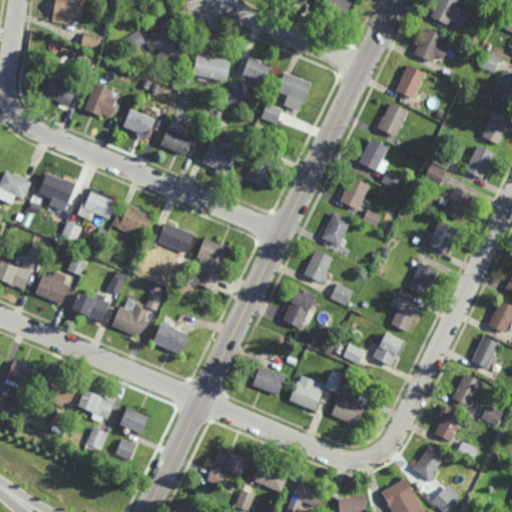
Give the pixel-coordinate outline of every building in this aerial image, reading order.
[(84,0),(82,18),(73,16),(72,24),(53,21),(56,0),(84,0)] [(345,20),(321,9),(325,0),(347,0),(352,2),(345,20)] [(464,25),(451,19),(448,23),(432,15),(439,0),(460,0),(460,1),(473,7),(464,25)] [(444,44),(445,42),(448,44),(447,46),(449,47),(444,57),(438,54),(434,61),(415,52),(428,26),(446,35),(442,43),(444,44)] [(184,56),(166,65),(158,47),(146,53),(141,44),(133,48),(126,36),(139,29),(145,40),(152,37),(152,36),(170,27),(184,56)] [(100,34),(98,48),(82,44),(85,31),(100,34)] [(474,55),(469,52),(472,47),(477,50),(474,55)] [(69,64),(64,61),(63,63),(55,60),(59,50),(66,53),(65,56),(71,59),(69,64)] [(493,72),(479,66),(486,51),(500,57),(493,72)] [(227,81),(193,74),(197,53),(232,60),(227,81)] [(264,83),(242,73),(250,56),(272,66),(264,83)] [(414,98),(396,90),(409,63),(427,72),(414,98)] [(511,103),(501,98),(504,90),(497,87),(505,68),(511,71),(511,103)] [(300,110),(284,103),(288,94),(277,89),(285,71),(312,83),(300,110)] [(70,85),(77,89),(70,105),(46,94),(54,77),(62,81),(66,74),(74,77),(70,85)] [(148,88),(143,86),(146,79),(151,81),(148,88)] [(157,92),(152,89),(156,82),(161,85),(157,92)] [(109,116),(104,114),(103,116),(85,108),(96,83),(113,90),(110,96),(117,99),(109,116)] [(239,109),(224,103),(231,86),(245,91),(239,109)] [(490,99),(487,106),(481,103),(484,97),(490,99)] [(396,135),(378,126),(383,115),(384,116),(392,101),(409,110),(396,135)] [(277,123),(262,117),(268,102),(283,108),(277,123)] [(178,113),(172,106),(176,103),(181,110),(178,113)] [(147,139),(137,134),(138,131),(124,125),(132,108),(156,119),(147,139)] [(442,118),(436,115),(439,109),(444,112),(442,118)] [(220,119),(214,117),(217,110),(223,112),(220,119)] [(499,144),(482,136),(494,111),(511,119),(499,144)] [(169,127),(187,135),(190,128),(172,120),(169,127)] [(186,155),(161,144),(169,127),(194,137),(186,155)] [(377,170),(359,161),(372,137),(389,147),(377,170)] [(231,174),(228,173),(226,176),(216,171),(217,168),(204,162),(212,143),(239,155),(231,174)] [(482,178),(466,170),(478,145),(494,152),(482,178)] [(448,169),(432,162),(439,148),(454,156),(448,169)] [(265,186),(246,177),(248,172),(249,173),(259,153),(276,161),(265,186)] [(440,184),(425,176),(431,164),(447,172),(440,184)] [(24,199),(16,196),(12,204),(0,198),(0,185),(7,170),(32,182),(24,199)] [(395,188),(381,181),(387,171),(400,178),(395,188)] [(64,179),(65,178),(77,183),(65,211),(50,204),(53,198),(40,193),(48,173),(64,179)] [(377,225),(364,218),(366,213),(341,200),(353,176),(371,185),(365,197),(375,202),(371,209),(382,215),(377,225)] [(462,220),(444,211),(446,205),(439,202),(441,198),(448,201),(455,186),(474,194),(462,220)] [(117,201),(110,219),(95,212),(92,220),(78,214),(84,199),(88,201),(91,191),(117,201)] [(138,210),(154,216),(145,238),(143,237),(141,242),(135,240),(137,236),(118,228),(119,226),(113,224),(121,206),(128,209),(130,204),(139,208),(138,210)] [(345,243),(341,241),(340,245),(322,237),(335,211),(352,219),(343,239),(346,241),(345,243)] [(22,222),(16,219),(19,213),(25,215),(22,222)] [(446,252),(428,244),(440,220),(458,229),(446,252)] [(82,227),(76,243),(61,237),(67,221),(82,227)] [(187,253),(158,241),(166,222),(195,234),(187,253)] [(106,237),(97,233),(100,227),(108,231),(106,237)] [(417,243),(412,241),(415,235),(420,237),(417,243)] [(230,248),(213,290),(197,283),(201,272),(196,270),(201,258),(197,257),(205,238),(230,248)] [(43,262),(28,257),(35,241),(49,247),(43,262)] [(387,256),(381,253),(385,246),(390,249),(387,256)] [(322,282),(305,273),(316,249),(334,258),(322,282)] [(83,276),(69,270),(74,255),(89,261),(83,276)] [(17,267),(18,265),(26,269),(26,268),(33,270),(25,289),(15,285),(14,286),(9,284),(9,283),(0,279),(0,265),(2,261),(17,267)] [(424,295),(409,286),(421,262),(437,270),(424,295)] [(119,292),(109,288),(117,269),(127,274),(119,292)] [(64,283),(70,286),(62,304),(36,293),(44,275),(48,277),(49,274),(53,276),(56,271),(68,276),(64,283)] [(346,305),(331,297),(338,282),(354,290),(346,305)] [(301,327),(284,319),(299,288),(316,296),(301,327)] [(157,310),(147,306),(152,291),(163,295),(157,310)] [(95,299),(97,293),(106,296),(104,300),(110,302),(103,321),(93,317),(92,318),(87,316),(87,315),(73,309),(80,293),(95,299)] [(408,331),(392,323),(404,298),(419,306),(408,331)] [(511,320),(506,333),(489,324),(502,299),(511,304),(511,320)] [(139,336),(113,324),(121,307),(133,312),(136,305),(150,311),(139,336)] [(181,353),(154,342),(162,323),(189,334),(181,353)] [(399,355),(397,354),(391,365),(374,356),(380,345),(387,332),(406,341),(399,355)] [(488,367),(472,359),(484,335),(500,343),(488,367)] [(331,355),(325,352),(332,338),(337,341),(331,355)] [(341,353),(334,351),(338,343),(344,346),(341,353)] [(359,363),(344,355),(350,343),(365,351),(359,363)] [(296,364),(287,360),(289,355),(298,359),(296,364)] [(33,390),(27,388),(27,389),(22,387),(21,389),(6,383),(15,360),(41,371),(33,390)] [(500,369),(494,366),(497,360),(503,363),(500,369)] [(281,375),(281,373),(287,376),(279,395),(253,385),(261,367),(281,375)] [(343,378),(337,391),(325,386),(326,384),(331,373),(332,371),(331,370),(331,369),(343,373),(341,377),(343,378)] [(63,380),(64,378),(68,379),(68,378),(77,382),(76,384),(78,385),(70,403),(65,401),(63,406),(51,401),(53,395),(42,391),(43,387),(42,387),(44,383),(45,383),(48,374),(63,380)] [(469,406),(454,398),(466,374),(481,381),(469,406)] [(325,386),(316,410),(290,400),(298,381),(300,381),(302,375),(326,384),(325,386)] [(347,395),(341,392),(340,395),(336,393),(338,390),(339,391),(345,380),(352,384),(347,395)] [(2,409),(0,408),(0,390),(9,395),(2,409)] [(101,396),(102,394),(106,396),(105,398),(115,402),(108,419),(103,417),(101,422),(92,418),(94,413),(79,406),(86,390),(101,396)] [(357,425),(332,414),(340,395),(345,397),(345,399),(365,408),(357,425)] [(497,425),(481,418),(488,404),(504,411),(497,425)] [(142,434),(120,425),(127,408),(149,417),(142,434)] [(452,441),(435,432),(447,408),(465,416),(452,441)] [(66,430),(52,424),(58,410),(71,416),(66,430)] [(101,449),(99,448),(97,454),(84,448),(94,427),(108,433),(101,449)] [(130,459),(116,453),(123,438),(137,444),(130,459)] [(472,462),(455,454),(463,440),(479,448),(472,462)] [(433,473),(436,476),(433,481),(429,478),(414,468),(431,445),(445,456),(433,473)] [(241,476),(224,469),(223,473),(225,474),(221,485),(207,480),(220,448),(248,459),(241,476)] [(281,491),(254,479),(262,461),(289,472),(281,491)] [(422,511),(393,511),(383,491),(406,477),(426,510),(422,511)] [(318,507),(302,500),(296,511),(293,511),(286,509),(293,494),(294,494),(300,478),(326,489),(318,507)] [(248,510),(236,504),(243,488),(255,493),(248,510)] [(339,511),(339,497),(367,495),(367,511),(339,511)]
